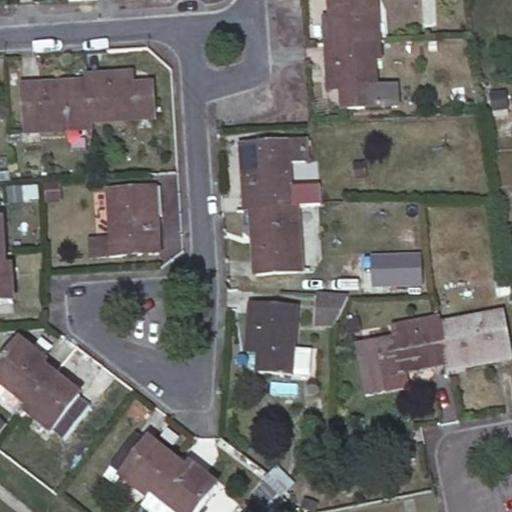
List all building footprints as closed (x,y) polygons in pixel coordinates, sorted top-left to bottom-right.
[(340,21),(341,45),(372,43),(380,43),(377,0),(333,0),(335,21),(340,21)] [(343,112),(377,109),(399,108),(398,90),(376,92),(374,63),(382,63),(380,43),(372,43),(341,45),(327,46),(330,86),(342,85),(343,112)] [(89,91),(91,124),(153,121),(151,88),(122,89),(121,77),(88,78),(89,91)] [(91,124),(89,91),(62,92),(62,87),(23,89),(26,133),(92,129),(91,124)] [(244,174),(248,213),(259,212),(293,209),(287,144),(254,146),(257,173),(244,174)] [(254,146),(242,148),(244,174),(257,173),(254,146)] [(157,188),(148,189),(150,215),(153,215),(159,215),(157,188)] [(148,189),(109,192),(115,259),(157,255),(153,215),(150,215),(148,189)] [(0,256),(9,255),(7,221),(4,222),(3,209),(0,208),(0,256)] [(293,209),(259,212),(261,237),(254,238),(258,276),(301,272),(296,209),(293,209)] [(362,289),(372,289),(373,254),(364,254),(362,289)] [(10,269),(9,255),(0,256),(0,305),(19,304),(17,269),(10,269)] [(374,256),(374,290),(424,291),(424,256),(374,256)] [(340,320),(350,298),(317,295),(315,328),(336,330),(340,320)] [(299,311),(253,307),(250,345),(263,346),(261,375),(293,378),(299,311)] [(441,329),(448,367),(449,371),(511,359),(511,356),(504,313),(465,320),(466,324),(441,329)] [(441,329),(440,322),(394,330),(396,343),(378,346),(384,379),(448,367),(441,329)] [(54,378),(43,370),(46,366),(18,345),(0,369),(0,387),(29,410),(54,378)] [(79,398),(54,378),(29,410),(24,415),(51,435),(52,432),(63,441),(89,408),(78,399),(79,398)] [(175,464),(148,443),(147,446),(135,437),(112,471),(121,478),(119,480),(147,502),(151,496),(175,464)] [(185,472),(175,464),(151,496),(171,511),(199,511),(216,488),(189,467),(185,472)] [(273,511),(274,511),(295,484),(279,472),(258,501),(273,511)]
